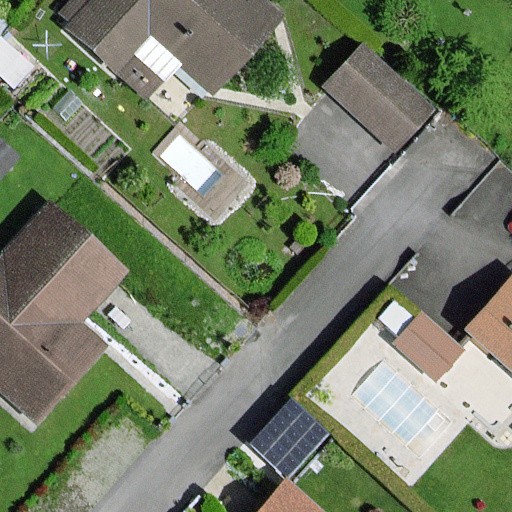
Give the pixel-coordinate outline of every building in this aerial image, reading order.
[(257,0),(100,0),(77,26),(118,62),(148,28),(216,88),(278,18),(257,0)] [(0,67),(9,78),(24,65),(0,37),(0,67)] [(363,47),(329,84),(398,146),(432,109),(363,47)] [(124,272),(52,208),(0,266),(0,381),(40,417),(102,347),(77,325),(124,272)] [(511,280),(469,329),(511,367),(511,280)] [(422,316),(398,343),(437,377),(461,350),(422,316)] [(287,470),(329,424),(288,387),(246,433),(287,470)] [(320,511),(288,483),(261,511),(320,511)]
